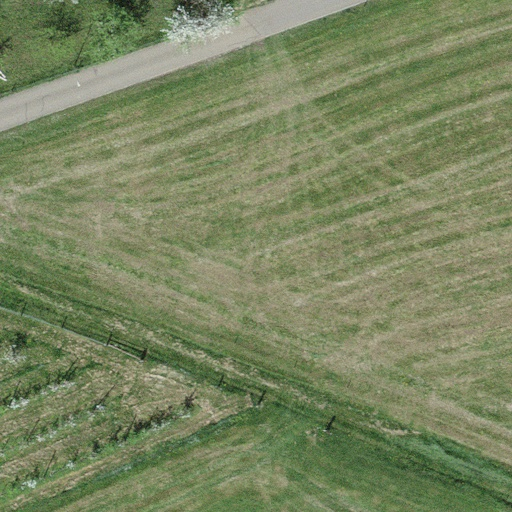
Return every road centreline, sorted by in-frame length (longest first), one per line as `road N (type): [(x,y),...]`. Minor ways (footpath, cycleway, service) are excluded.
road 1 (track): [(0,290),(179,347),(511,481)]
road 2 (residential): [(325,0),(0,114)]
